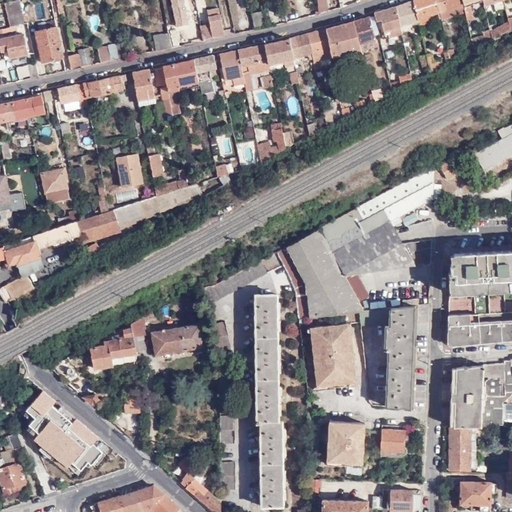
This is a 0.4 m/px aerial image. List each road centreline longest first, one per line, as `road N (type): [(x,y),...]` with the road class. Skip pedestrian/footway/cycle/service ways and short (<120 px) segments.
road 1 (residential): [(0,90),(291,29),(380,0)]
road 2 (tertiary): [(0,309),(33,368),(151,469)]
road 3 (residential): [(433,358),(441,238),(511,229)]
road 4 (residential): [(427,511),(433,358)]
